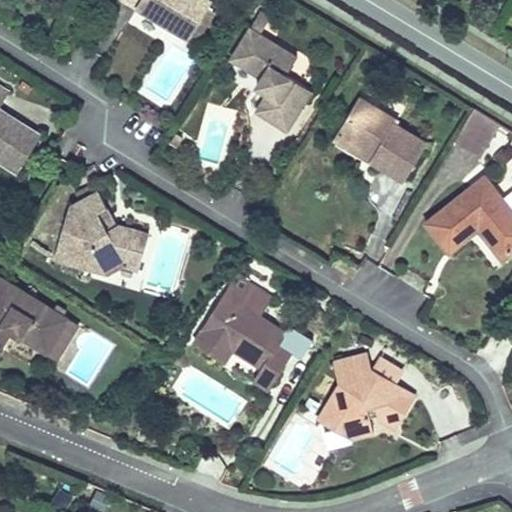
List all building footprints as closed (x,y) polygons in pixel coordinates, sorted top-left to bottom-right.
[(169,20),(166,24),(190,38),(192,35),(198,39),(203,30),(197,26),(207,8),(212,1),(209,0),(125,0),(162,21),(165,17),(169,20)] [(269,87),(264,95),(253,112),(287,133),(312,92),(292,80),(293,79),(286,75),(298,56),(260,33),(271,17),(260,11),(250,27),(249,26),(227,60),(258,79),(257,79),(269,87)] [(252,88),(264,95),(269,87),(257,79),(252,88)] [(0,160),(18,172),(41,135),(10,116),(7,120),(2,117),(5,112),(0,109),(0,106),(8,92),(0,87),(0,160)] [(373,155),(368,163),(402,183),(427,142),(397,124),(399,120),(359,96),(337,133),(373,155)] [(500,125),(475,109),(454,142),(480,158),(500,125)] [(183,138),(175,133),(169,143),(176,148),(183,138)] [(332,141),(368,163),(373,155),(337,133),(332,141)] [(502,166),(511,157),(511,149),(509,146),(495,159),(502,166)] [(485,233),(481,236),(502,262),(511,254),(511,210),(503,199),(484,175),(423,222),(448,254),(478,231),(481,228),(485,233)] [(75,193),(80,201),(99,190),(94,182),(75,193)] [(99,190),(80,201),(72,205),(56,258),(88,268),(90,258),(100,261),(107,274),(122,266),(138,270),(149,233),(118,224),(118,225),(118,224),(107,206),(108,206),(99,190)] [(511,191),(503,199),(511,210),(511,191)] [(88,268),(107,274),(100,261),(90,258),(88,268)] [(237,274),(232,283),(246,292),(252,284),(237,274)] [(47,352),(68,319),(0,276),(0,345),(1,346),(12,330),(14,326),(22,332),(20,335),(47,352)] [(215,346),(229,355),(232,352),(236,345),(280,373),(291,356),(307,350),(314,339),(290,324),(286,332),(261,316),(272,297),(252,284),(246,292),(232,283),(195,342),(211,352),(215,346)] [(78,325),(68,319),(47,352),(58,358),(78,325)] [(12,330),(20,335),(22,332),(14,326),(12,330)] [(268,392),(280,373),(236,345),(232,352),(262,371),(254,383),(268,392)] [(226,361),(229,355),(215,346),(211,352),(226,361)] [(300,361),(307,350),(291,356),(300,361)] [(396,385),(373,370),(368,353),(335,361),(340,384),(319,418),(336,429),(349,425),(352,438),(374,432),(370,414),(378,412),(379,418),(395,427),(414,396),(396,385)] [(381,356),(373,370),(396,385),(405,370),(381,356)] [(148,405),(157,410),(164,397),(156,391),(148,405)] [(453,397),(434,406),(445,430),(464,421),(453,397)] [(336,429),(352,438),(349,425),(336,429)] [(74,495),(60,486),(51,501),(65,510),(74,495)] [(112,496),(97,488),(89,503),(105,511),(112,496)]
